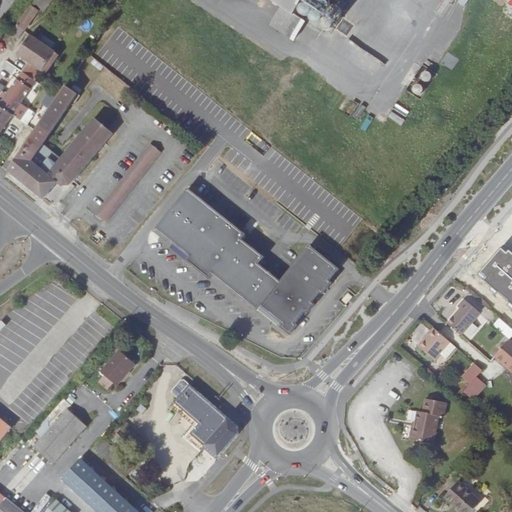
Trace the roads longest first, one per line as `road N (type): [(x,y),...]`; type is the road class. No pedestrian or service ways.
road 1 (tertiary): [(511,168),(386,320)]
road 2 (primary): [(162,325),(229,380),(263,432)]
road 3 (primary): [(285,401),(162,325)]
road 4 (primary): [(162,325),(58,243)]
road 5 (tertiary): [(386,320),(296,400)]
